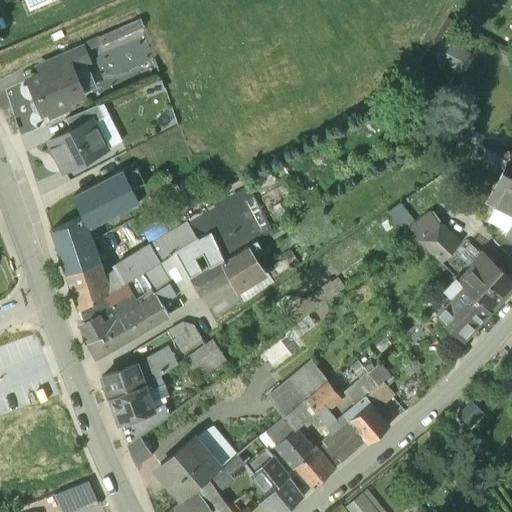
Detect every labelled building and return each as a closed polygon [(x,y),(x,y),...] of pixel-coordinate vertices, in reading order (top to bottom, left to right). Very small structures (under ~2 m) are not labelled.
[(141,19),(98,37),(101,44),(144,26),(141,19)] [(81,44),(56,55),(60,66),(69,62),(72,69),(89,62),(81,44)] [(72,69),(69,62),(60,66),(28,80),(35,95),(33,95),(30,103),(33,110),(41,113),(82,95),(72,69)] [(97,104),(65,118),(70,129),(72,128),(73,130),(91,120),(92,122),(103,117),(97,104)] [(91,120),(73,130),(72,128),(70,129),(49,140),(64,170),(106,149),(92,122),(91,120)] [(511,154),(496,147),(481,175),(497,183),(508,162),(511,163),(511,154)] [(511,163),(508,162),(497,183),(487,202),(494,206),(490,214),(505,234),(504,235),(511,239),(511,163)] [(122,170),(72,196),(81,215),(87,211),(94,224),(138,201),(122,170)] [(166,183),(158,187),(162,195),(171,190),(166,183)] [(210,213),(202,218),(210,232),(223,260),(255,241),(266,234),(245,200),(253,195),(247,184),(207,208),(210,213)] [(388,209),(401,224),(411,215),(399,200),(388,209)] [(494,206),(487,202),(478,219),(494,242),(509,256),(510,256),(511,251),(511,239),(504,235),(505,234),(490,214),(494,206)] [(82,216),(51,229),(65,272),(98,261),(86,228),(94,224),(87,211),(81,215),(82,216)] [(202,218),(190,225),(198,239),(210,232),(202,218)] [(439,222),(416,238),(439,260),(458,240),(439,222)] [(189,223),(163,238),(172,254),(176,252),(198,239),(190,225),(189,223)] [(198,239),(176,252),(194,284),(200,295),(222,283),(232,278),(223,260),(210,232),(198,239)] [(163,238),(150,246),(159,261),(172,254),(163,238)] [(255,241),(223,260),(232,278),(237,289),(260,274),(250,258),(261,251),(255,241)] [(114,271),(121,283),(143,271),(159,261),(150,246),(113,268),(114,271)] [(156,294),(141,303),(154,323),(168,315),(161,303),(194,284),(176,252),(172,254),(159,261),(143,271),(156,294)] [(283,258),(264,271),(272,283),(298,265),(295,261),(289,266),(283,258)] [(511,287),(511,281),(487,258),(477,269),(473,265),(459,281),(464,286),(490,311),(511,287)] [(98,261),(65,272),(78,309),(121,283),(114,271),(107,277),(104,278),(98,261)] [(121,283),(78,309),(82,321),(114,303),(121,315),(141,303),(156,294),(143,271),(121,283)] [(293,305),(301,316),(343,287),(335,276),(293,305)] [(490,311),(464,286),(436,315),(462,340),(490,311)] [(82,321),(78,323),(88,342),(109,330),(106,324),(121,315),(114,303),(82,321)] [(109,330),(88,342),(95,357),(117,345),(154,323),(141,303),(121,315),(106,324),(109,330)] [(183,322),(168,330),(182,352),(202,338),(193,324),(183,322)] [(212,341),(184,360),(197,379),(224,359),(212,341)] [(170,346),(165,349),(169,358),(174,355),(170,346)] [(165,349),(136,365),(140,377),(146,375),(145,373),(152,370),(155,378),(178,362),(174,355),(169,358),(165,349)] [(326,378),(310,359),(266,395),(281,414),(326,378)] [(152,370),(145,373),(146,375),(140,377),(136,365),(102,378),(109,395),(142,383),(152,380),(155,378),(152,370)] [(152,380),(142,383),(145,391),(159,384),(155,378),(152,380)] [(328,382),(306,400),(309,405),(317,415),(340,397),(331,386),(328,382)] [(142,383),(109,395),(126,443),(153,424),(147,413),(152,411),(152,409),(145,391),(142,383)] [(381,392),(377,386),(363,397),(373,409),(386,398),(381,392)] [(389,395),(384,389),(381,392),(386,398),(389,395)] [(373,409),(363,397),(344,413),(364,439),(367,443),(388,427),(373,409)] [(306,400),(283,418),(293,429),(311,414),(306,408),(309,405),(306,400)] [(485,416),(469,400),(455,414),(471,430),(485,416)] [(170,412),(166,404),(152,409),(152,411),(147,413),(153,424),(170,412)] [(364,439),(344,413),(335,420),(339,426),(323,443),(340,461),(364,439)] [(293,429),(283,418),(266,431),(276,444),(293,429)] [(196,437),(194,435),(159,465),(171,479),(167,483),(180,498),(206,476),(216,468),(219,465),(229,457),(205,429),(196,437)] [(310,449),(293,429),(276,444),(294,465),(310,449)] [(256,436),(235,453),(244,465),(265,448),(256,436)] [(288,478),(265,448),(244,465),(267,494),(288,478)] [(310,449),(294,465),(313,487),(330,473),(310,449)] [(239,497),(216,468),(206,476),(206,477),(229,506),(239,497)] [(233,511),(229,506),(206,477),(194,487),(208,506),(200,511),(233,511)] [(267,494),(258,501),(267,511),(283,511),(302,497),(288,478),(267,494)] [(65,511),(98,503),(88,479),(52,494),(60,511),(65,511)] [(349,511),(387,511),(364,485),(343,504),(349,511)] [(194,487),(164,511),(200,511),(208,506),(194,487)] [(346,511),(340,502),(327,511),(346,511)]
